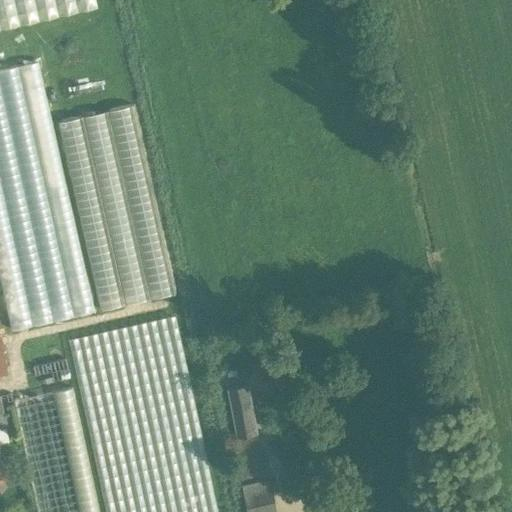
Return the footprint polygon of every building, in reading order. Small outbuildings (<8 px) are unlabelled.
[(0,0),(0,29),(99,12),(96,0),(0,0)] [(0,268),(10,326),(179,295),(144,102),(55,118),(44,60),(0,68),(0,204),(10,203),(20,260),(0,263),(0,268)] [(0,374),(8,373),(0,334),(0,374)] [(291,361),(263,366),(265,383),(272,382),(274,392),(290,390),(288,379),(294,378),(291,361)] [(237,437),(233,437),(241,479),(265,475),(258,432),(249,384),(227,388),(237,437)] [(99,511),(79,385),(20,395),(28,442),(40,440),(43,454),(29,457),(38,511),(99,511)] [(0,478),(6,477),(0,449),(0,428),(8,426),(6,414),(5,414),(1,394),(0,394),(0,478)] [(241,484),(247,511),(276,511),(271,478),(241,484)]
